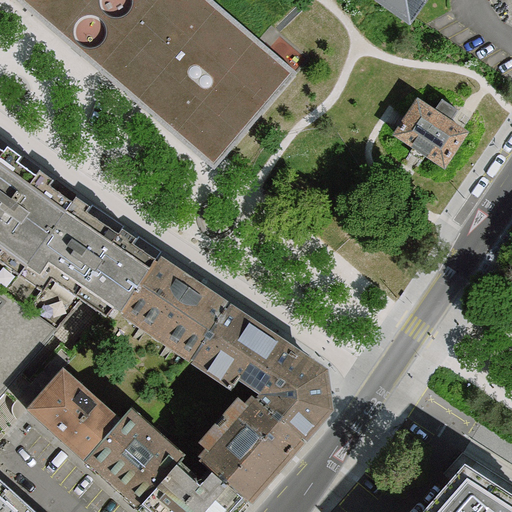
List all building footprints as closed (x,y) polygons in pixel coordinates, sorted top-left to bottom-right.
[(295,75),(208,0),(18,0),(216,169),(226,158),(295,75)] [(390,0),(405,10),(412,0),(390,0)] [(418,99),(394,134),(445,167),(468,131),(452,121),(459,110),(443,100),(436,111),(418,99)] [(0,251),(25,270),(73,203),(5,153),(0,159),(0,251)] [(53,281),(82,301),(107,318),(115,308),(122,313),(157,261),(73,203),(25,270),(49,287),(53,281)] [(0,282),(32,307),(49,287),(25,270),(0,251),(0,282)] [(228,308),(157,261),(122,313),(193,361),(228,308)] [(49,287),(32,307),(59,327),(82,301),(53,281),(49,287)] [(32,307),(0,282),(0,396),(13,381),(59,327),(32,307)] [(322,371),(228,308),(193,361),(235,389),(241,379),(264,394),(259,399),(303,439),(328,411),(329,406),(325,374),(322,371)] [(85,461),(121,420),(64,369),(28,409),(85,461)] [(303,439),(259,399),(255,399),(248,409),(243,405),(237,405),(205,441),(205,446),(210,450),(200,461),(209,469),(249,501),(303,439)] [(139,508),(180,462),(185,457),(131,409),(121,420),(85,461),(139,508)] [(238,511),(249,501),(209,469),(198,482),(194,479),(196,477),(180,462),(139,508),(143,511),(238,511)] [(426,511),(511,511),(511,494),(467,466),(426,511)] [(0,511),(38,511),(0,477),(0,511)]
